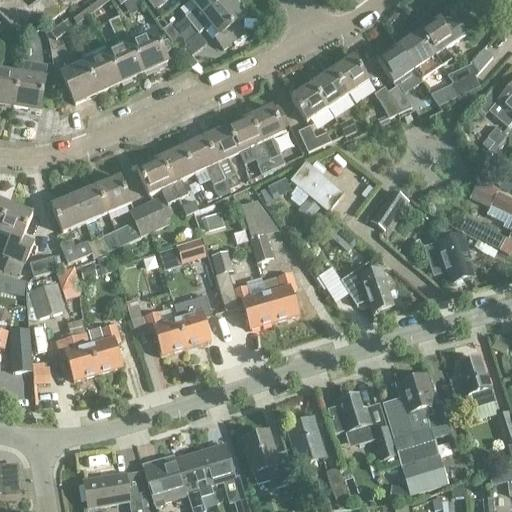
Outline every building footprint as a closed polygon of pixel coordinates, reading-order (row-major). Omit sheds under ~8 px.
[(0,0),(0,9),(8,0),(0,0)] [(0,19),(3,22),(20,5),(14,0),(8,0),(0,9),(0,19)] [(53,24),(62,17),(49,0),(44,0),(38,5),(53,24)] [(49,0),(62,17),(72,10),(64,0),(49,0)] [(64,0),(72,10),(81,3),(78,0),(64,0)] [(84,11),(90,19),(112,3),(109,0),(99,0),(98,2),(84,11)] [(116,0),(114,1),(120,9),(131,0),(116,0)] [(155,14),(164,8),(157,0),(149,0),(146,3),(155,14)] [(193,30),(204,21),(205,20),(228,2),(226,0),(189,0),(188,1),(196,11),(185,20),(192,30),(193,30)] [(245,38),(237,28),(244,22),(228,2),(205,20),(204,21),(193,30),(198,37),(210,28),(219,40),(215,44),(224,55),(245,38)] [(16,34),(27,35),(28,12),(20,5),(3,22),(16,34)] [(42,32),(53,24),(38,5),(28,12),(42,32)] [(76,28),(90,19),(84,11),(71,21),(76,28)] [(42,32),(28,12),(27,35),(37,35),(42,32)] [(144,77),(131,47),(118,20),(108,25),(120,52),(108,57),(108,58),(122,88),(142,78),(144,77)] [(451,65),(445,55),(466,41),(457,28),(447,34),(440,24),(419,38),(441,71),(451,65)] [(69,34),(63,26),(50,36),(56,44),(69,34)] [(180,39),(172,27),(162,34),(171,46),(180,39)] [(186,54),(190,51),(186,47),(195,40),(189,32),(180,39),(171,46),(191,72),(197,68),(186,54)] [(144,77),(168,67),(154,36),(131,47),(144,77)] [(414,75),(421,85),(441,71),(419,38),(398,51),(414,75)] [(393,89),(414,75),(398,51),(377,65),(393,89)] [(98,98),(122,88),(108,58),(108,57),(85,68),(98,98)] [(353,62),(332,76),(348,100),(369,86),(353,62)] [(75,109),(98,98),(85,68),(61,79),(75,109)] [(454,91),(478,81),(471,71),(448,81),(454,91)] [(21,79),(0,75),(0,109),(14,112),(17,97),(21,79)] [(311,90),(327,113),(348,100),(332,76),(311,90)] [(14,112),(40,116),(46,84),(21,79),(17,97),(14,112)] [(507,132),(511,127),(511,89),(496,108),(489,115),(507,132)] [(311,90),(290,104),(306,127),(327,113),(311,90)] [(439,111),(458,102),(450,90),(431,99),(439,111)] [(388,98),(396,110),(400,118),(411,113),(407,104),(398,91),(388,98)] [(396,110),(388,98),(384,92),(374,99),(385,115),(389,123),(400,118),(396,110)] [(285,168),(273,143),(284,137),(273,112),(250,122),(262,148),(269,164),(273,174),(285,168)] [(262,179),(273,174),(269,164),(262,148),(250,122),(227,133),(239,158),(250,153),(258,169),(257,170),(262,179)] [(356,135),(351,126),(340,131),(344,140),(356,135)] [(327,137),(315,142),(310,130),(298,136),(308,157),(331,147),(327,137)] [(488,141),(494,147),(503,137),(496,131),(488,141)] [(227,133),(205,143),(222,179),(232,175),(226,164),(239,158),(227,133)] [(494,147),(501,152),(509,142),(503,137),(494,147)] [(224,185),(222,179),(205,143),(183,153),(195,179),(207,173),(214,189),(213,190),(217,199),(229,194),(224,185)] [(183,153),(160,164),(179,204),(188,199),(181,185),(195,179),(183,153)] [(168,209),(179,204),(160,164),(137,174),(149,200),(161,194),(168,209)] [(344,198),(306,166),(290,185),(328,217),(344,198)] [(229,194),(240,189),(236,179),(224,185),(229,194)] [(109,217),(132,208),(121,182),(98,192),(109,217)] [(275,206),(273,203),(270,198),(288,189),(285,182),(260,195),(268,210),(275,206)] [(511,203),(497,197),(497,196),(478,187),(472,200),(491,209),(511,219),(511,231),(511,234),(511,203)] [(86,227),(109,217),(98,192),(75,201),(86,227)] [(392,195),(371,226),(385,236),(399,215),(401,217),(408,206),(392,195)] [(75,201),(51,211),(62,237),(86,227),(75,201)] [(157,203),(144,209),(155,234),(169,228),(157,203)] [(0,231),(9,209),(0,204),(0,231)] [(182,211),(186,221),(199,215),(195,205),(182,211)] [(33,218),(9,209),(0,231),(0,235),(10,240),(3,258),(25,267),(35,245),(24,240),(33,218)] [(142,241),(155,234),(144,209),(130,216),(142,241)] [(205,236),(224,230),(220,216),(201,222),(205,236)] [(474,240),(509,259),(511,252),(511,245),(480,228),(474,240)] [(328,239),(348,257),(357,246),(337,229),(328,239)] [(116,235),(120,244),(123,250),(142,241),(139,235),(131,239),(127,230),(116,235)] [(120,244),(116,235),(101,241),(109,257),(123,250),(120,244)] [(265,239),(251,243),(258,267),(272,263),(265,239)] [(424,251),(433,280),(445,276),(448,275),(452,287),(455,286),(457,288),(462,286),(462,284),(473,280),(468,264),(470,263),(466,251),(462,252),(458,241),(438,247),(437,246),(424,251)] [(93,258),(88,246),(75,251),(72,244),(60,249),(68,268),(93,258)] [(182,267),(205,260),(201,245),(178,252),(182,267)] [(163,249),(144,254),(148,269),(167,264),(163,249)] [(210,260),(216,280),(234,275),(228,255),(210,260)] [(30,268),(34,282),(58,275),(54,261),(30,268)] [(372,316),(394,309),(381,273),(374,275),(368,267),(340,285),(356,310),(369,305),(372,316)] [(56,277),(61,295),(75,290),(70,273),(56,277)] [(266,298),(274,326),(299,319),(292,295),(296,294),(291,277),(277,281),(281,293),(266,298)] [(322,278),(314,283),(323,295),(330,289),(322,278)] [(29,296),(38,324),(66,315),(57,288),(29,296)] [(250,334),(274,326),(266,298),(251,302),(247,290),(233,294),(238,311),(243,310),(250,334)] [(209,320),(204,303),(190,307),(193,319),(178,324),(186,353),(211,345),(204,321),(209,320)] [(162,360),(186,353),(178,324),(162,328),(158,316),(145,320),(149,337),(155,336),(162,360)] [(120,346),(115,329),(101,333),(105,345),(90,350),(98,379),(123,371),(116,347),(120,346)] [(13,366),(29,365),(27,333),(11,334),(13,366)] [(74,386),(98,379),(90,350),(87,337),(56,346),(61,363),(67,362),(74,386)] [(465,400),(470,414),(496,405),(491,392),(492,391),(487,378),(485,379),(480,362),(469,366),(466,364),(462,366),(461,368),(458,369),(462,382),(459,383),(465,400)] [(374,402),(384,400),(380,379),(370,381),(374,402)] [(412,384),(409,382),(405,384),(404,386),(398,388),(402,402),(382,408),(411,500),(448,489),(433,444),(452,438),(442,406),(435,409),(431,396),(428,397),(423,380),(412,384)] [(337,411),(327,414),(335,439),(345,436),(347,443),(360,439),(363,447),(376,443),(366,413),(363,414),(358,400),(336,407),(337,411)] [(506,446),(511,444),(511,427),(508,416),(497,420),(506,446)] [(286,430),(298,469),(325,460),(313,422),(286,430)] [(375,436),(384,464),(396,460),(387,432),(375,436)] [(273,483),(275,492),(295,486),(286,455),(275,459),(268,436),(243,444),(257,488),(273,483)] [(225,449),(201,456),(211,490),(235,483),(225,449)] [(204,511),(199,494),(211,490),(201,456),(177,463),(187,497),(191,511),(204,511)] [(154,475),(146,477),(156,511),(164,509),(163,504),(187,497),(177,463),(174,464),(173,460),(160,464),(161,468),(153,470),(154,475)] [(344,511),(350,510),(338,472),(326,475),(337,511),(344,511)] [(508,486),(510,499),(511,498),(511,472),(507,474),(491,480),(492,488),(508,486)] [(130,511),(143,511),(141,498),(129,500),(125,479),(84,486),(88,511),(90,511),(129,505),(130,511)] [(248,511),(244,495),(224,501),(227,511),(248,511)] [(442,511),(442,505),(442,503),(432,505),(433,511),(442,511)]
